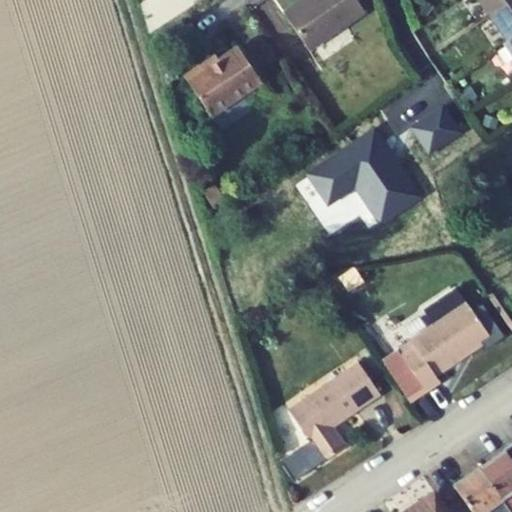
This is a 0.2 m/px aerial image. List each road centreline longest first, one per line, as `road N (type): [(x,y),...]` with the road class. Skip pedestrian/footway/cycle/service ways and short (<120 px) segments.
road 1 (track): [(279,511),(125,0)]
road 2 (residential): [(331,511),(511,391)]
